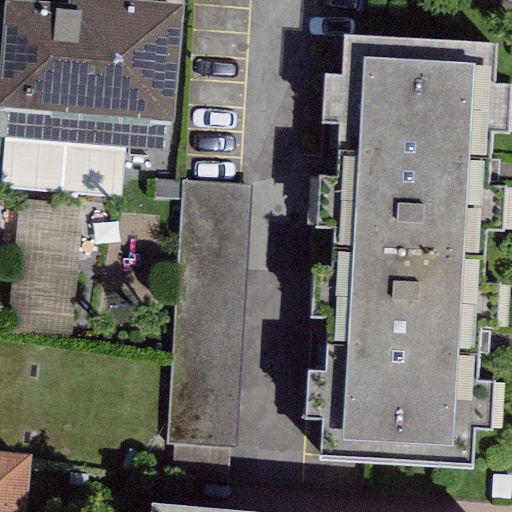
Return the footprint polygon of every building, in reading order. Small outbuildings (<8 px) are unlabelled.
[(99,0),(18,0),(8,128),(194,143),(205,8),(99,0)] [(321,51),(314,254),(498,260),(505,57),(321,51)] [(189,182),(183,413),(243,415),(245,361),(247,361),(251,184),(189,182)] [(314,254),(307,457),(491,464),(498,260),(314,254)] [(0,464),(0,511),(12,511),(16,466),(0,464)]
